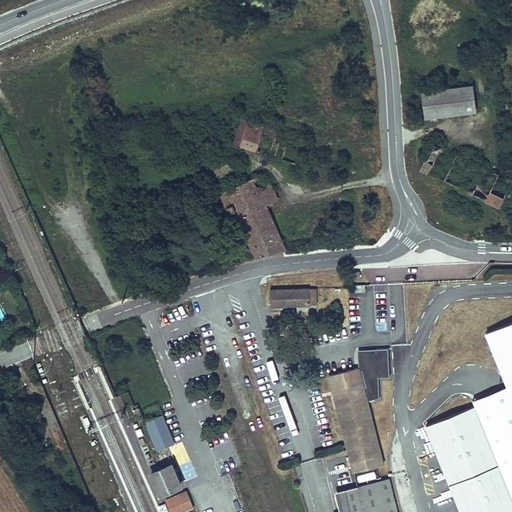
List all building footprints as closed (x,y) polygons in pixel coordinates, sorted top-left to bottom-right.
[(476,83),(426,90),(429,116),(480,110),(476,83)] [(256,151),(262,124),(239,118),(233,146),(256,151)] [(271,118),(267,126),(280,131),(286,132),(290,126),(271,118)] [(259,148),(271,153),(280,131),(267,126),(259,148)] [(286,132),(280,131),(271,153),(297,163),(303,146),(298,144),(289,140),(291,134),(286,132)] [(300,138),(291,134),(289,140),(298,144),(300,138)] [(487,166),(435,143),(428,159),(425,157),(420,169),(488,200),(493,189),(479,183),(487,166)] [(229,156),(224,158),(230,171),(235,168),(229,156)] [(224,158),(214,163),(220,175),(230,171),(224,158)] [(214,163),(207,166),(213,178),(220,175),(214,163)] [(511,184),(511,177),(487,166),(479,183),(493,189),(488,200),(502,206),(506,198),(511,184)] [(257,258),(285,250),(265,204),(277,200),(265,172),(246,180),(252,194),(232,203),(226,189),(225,186),(219,189),(230,213),(235,210),(257,258)] [(252,194),(246,180),(226,189),(232,203),(252,194)] [(511,200),(506,198),(502,206),(509,209),(511,202),(511,200)] [(318,288),(271,289),(272,308),(318,307),(318,288)] [(511,325),(486,335),(511,401),(511,325)] [(360,377),(365,399),(378,396),(378,378),(388,377),(387,347),(375,347),(375,350),(361,350),(362,375),(360,377)] [(357,364),(328,371),(347,447),(353,472),(382,464),(365,399),(360,377),(357,364)] [(511,511),(511,508),(474,409),(425,427),(458,511),(511,511)] [(164,415),(148,422),(158,449),(175,442),(164,415)] [(173,465),(152,474),(161,494),(182,485),(173,465)] [(236,496),(228,475),(221,477),(230,498),(236,496)] [(396,511),(387,477),(337,491),(342,511),(396,511)] [(166,501),(170,511),(183,511),(186,511),(196,507),(190,491),(166,501)] [(168,511),(164,503),(163,504),(159,505),(161,511),(168,511)]
